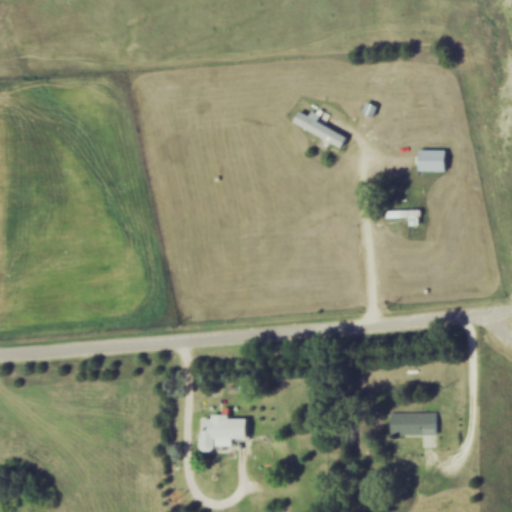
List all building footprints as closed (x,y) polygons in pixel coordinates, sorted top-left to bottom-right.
[(298,122),(348,146),(354,135),(323,120),(324,117),(305,108),(298,122)] [(452,149),(425,148),(425,169),(452,169),(452,149)] [(415,224),(426,224),(426,208),(392,208),(392,217),(415,217),(415,224)] [(396,433),(442,433),(442,410),(396,410),(396,433)] [(222,436),(253,437),(253,415),(208,414),(207,449),(221,449),(222,436)]
